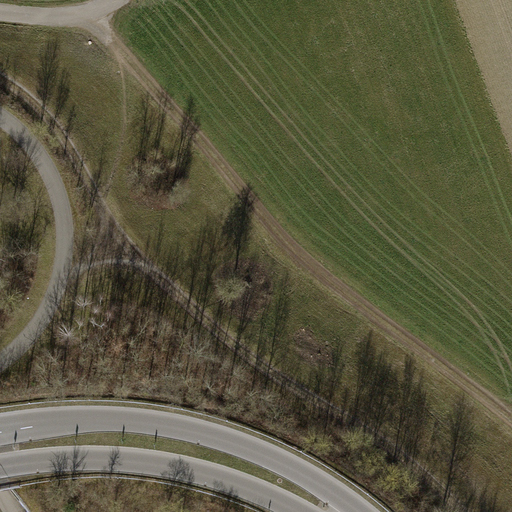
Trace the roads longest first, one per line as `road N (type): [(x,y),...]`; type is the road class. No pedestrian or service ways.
road 1 (track): [(463,511),(382,437),(271,369),(179,294),(123,240),(43,108),(0,77)]
road 2 (tertiary): [(346,511),(299,471),(185,429),(112,419),(0,432)]
road 3 (tertiary): [(0,466),(138,460),(237,483),(307,511)]
